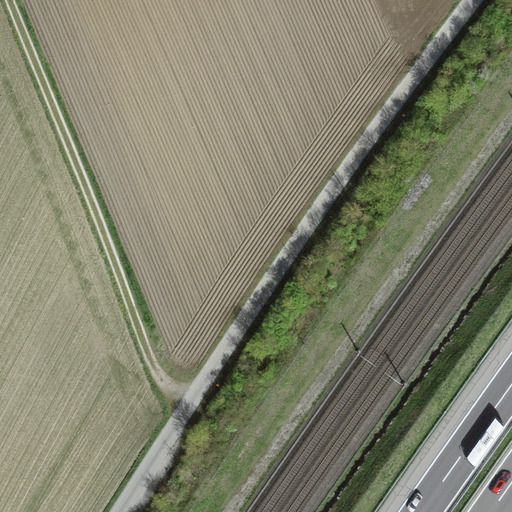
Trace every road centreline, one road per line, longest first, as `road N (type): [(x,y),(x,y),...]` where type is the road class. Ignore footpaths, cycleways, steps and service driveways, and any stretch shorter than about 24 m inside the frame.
road 1 (unclassified): [(120,511),(301,236),(473,0)]
road 2 (track): [(11,0),(149,357),(191,401)]
road 3 (motorway): [(511,384),(421,511)]
